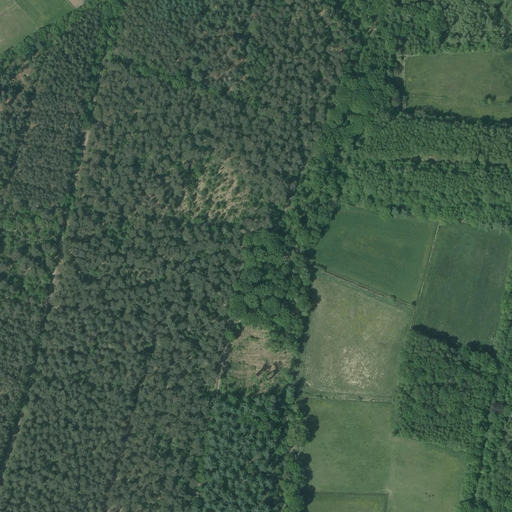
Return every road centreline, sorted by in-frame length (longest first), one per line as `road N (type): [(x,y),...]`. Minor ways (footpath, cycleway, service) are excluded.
road 1 (track): [(103,55),(23,414),(0,481)]
road 2 (track): [(101,511),(157,324),(151,317),(0,302)]
road 3 (track): [(192,511),(247,233)]
road 4 (track): [(247,233),(0,202)]
road 5 (track): [(103,55),(324,128)]
road 6 (track): [(0,213),(53,40)]
road 7 (track): [(138,390),(184,384),(244,395),(291,384)]
road 8 (track): [(324,128),(277,228),(247,233)]
road 9 (track): [(469,511),(490,409),(511,400)]
